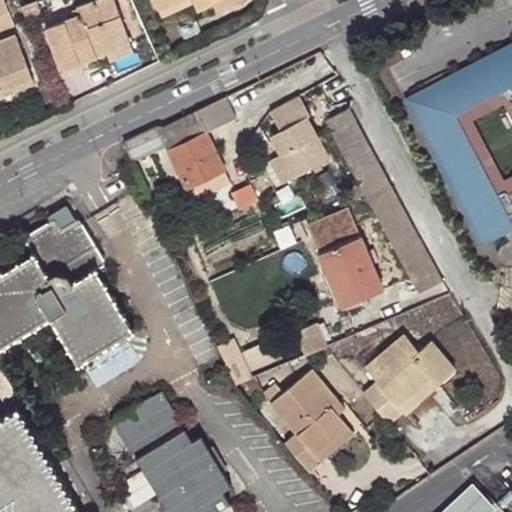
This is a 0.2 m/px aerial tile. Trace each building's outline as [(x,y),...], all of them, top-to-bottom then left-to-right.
[(0,0),(0,31),(15,25),(5,0),(0,0)] [(100,55),(133,43),(116,0),(104,0),(79,9),(81,16),(48,29),(63,70),(100,55)] [(156,0),(164,16),(197,0),(200,7),(205,16),(221,8),(218,2),(221,0),(156,0)] [(197,0),(164,16),(167,22),(200,7),(197,0)] [(239,0),(221,0),(218,2),(221,8),(239,0)] [(0,90),(34,77),(17,36),(0,42),(0,90)] [(136,51),(133,43),(100,55),(103,64),(136,51)] [(499,255),(500,258),(502,261),(504,263),(507,265),(510,265),(511,265),(511,50),(412,101),(484,242),(505,232),(509,240),(505,242),(503,244),(500,248),(499,252),(499,255)] [(0,99),(37,85),(34,77),(0,90),(0,99)] [(317,114),(307,95),(275,111),(285,130),(274,136),(283,154),(297,179),(335,159),(312,117),(317,114)] [(233,116),(227,98),(168,127),(161,126),(121,143),(131,162),(165,146),(183,188),(188,186),(193,195),(225,181),(221,170),(225,169),(207,127),(233,116)] [(444,281),(351,106),(325,119),(418,295),(444,281)] [(284,186),(297,179),(283,154),(271,160),(284,186)] [(342,308),(385,291),(352,214),(311,232),(342,308)] [(38,251),(0,272),(0,348),(53,318),(79,362),(137,330),(98,265),(106,261),(81,218),(63,228),(57,218),(28,235),(38,251)] [(306,348),(327,341),(320,321),(299,328),(306,348)] [(384,385),(371,396),(393,423),(418,401),(413,395),(432,379),(437,385),(454,371),(431,342),(420,350),(408,335),(369,367),(384,385)] [(250,366),(270,357),(263,343),(244,352),(250,366)] [(300,435),(288,445),(309,470),(320,461),(315,454),(347,427),(332,408),(340,401),(312,369),(274,401),(300,435)] [(418,401),(437,385),(432,379),(413,395),(418,401)] [(121,430),(171,406),(162,392),(116,421),(121,430)] [(176,413),(171,406),(121,430),(172,511),(237,511),(224,490),(232,486),(206,444),(178,461),(157,423),(176,413)] [(0,511),(80,511),(18,408),(0,418),(0,511)] [(178,461),(206,444),(201,436),(193,441),(176,413),(157,423),(178,461)] [(353,434),(347,427),(315,454),(320,461),(353,434)] [(511,489),(511,468),(487,496),(496,506),(511,489)] [(475,482),(441,511),(495,511),(499,509),(496,506),(487,496),(475,482)]
